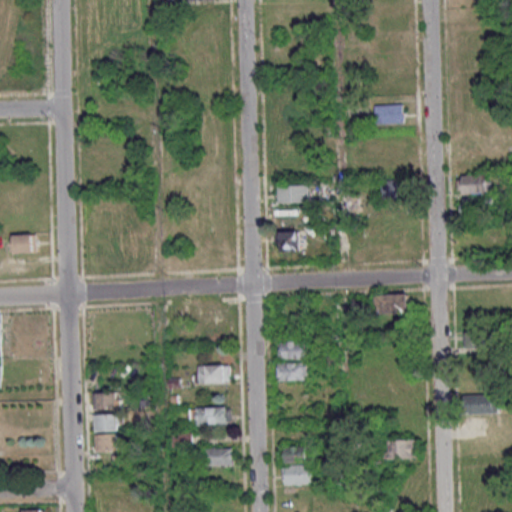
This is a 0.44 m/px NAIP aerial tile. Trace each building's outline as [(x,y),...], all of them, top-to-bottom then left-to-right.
[(375,107),(403,106),(403,124),(376,125),(375,107)] [(491,192),(491,175),(463,175),(463,192),(491,192)] [(381,182),(404,181),(405,199),(382,200),(381,182)] [(276,188),(307,186),(308,203),(277,204),(276,188)] [(463,214),(491,214),(491,197),(463,197),(463,214)] [(298,232),(299,253),(280,254),(279,233),(298,232)] [(14,237),(36,235),(38,254),(15,255),(14,237)] [(411,313),(411,293),(378,293),(378,313),(411,313)] [(225,321),(225,302),(202,302),(202,321),(225,321)] [(277,340),(307,339),(307,358),(278,359),(277,340)] [(279,361),(307,360),(307,379),(279,380),(279,361)] [(230,382),(230,364),(196,364),(196,382),(230,382)] [(93,392),(118,391),(119,407),(93,409),(93,392)] [(469,393),(469,413),(499,413),(499,393),(469,393)] [(197,406),(197,423),(232,423),(232,406),(197,406)] [(93,414),(119,412),(120,429),(95,431),(93,414)] [(192,431),(173,431),(173,446),(192,446),(192,431)] [(94,433),(119,432),(120,449),(95,451),(94,433)] [(419,438),(387,438),(387,459),(419,459),(419,438)] [(286,484),(312,484),(312,462),(310,462),(310,445),(285,446),(286,484)] [(205,465),(233,465),(233,446),(205,446),(205,465)]
